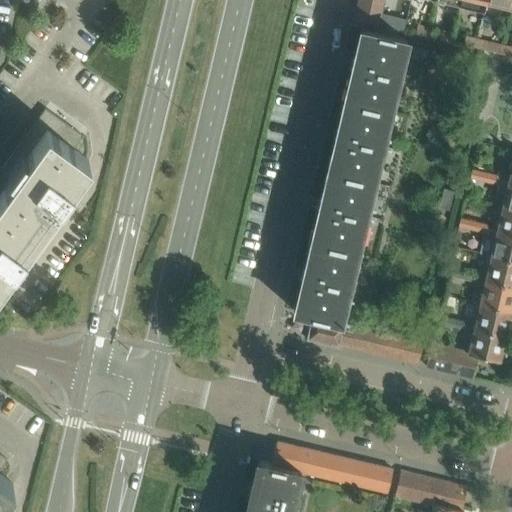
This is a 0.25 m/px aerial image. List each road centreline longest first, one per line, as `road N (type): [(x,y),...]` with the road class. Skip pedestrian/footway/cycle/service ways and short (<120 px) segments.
road 1 (secondary): [(154,383),(238,0)]
road 2 (secondary): [(178,0),(86,367)]
road 3 (residential): [(253,345),(331,0)]
road 4 (residential): [(511,468),(239,404)]
road 5 (residential): [(511,407),(253,345)]
road 6 (secondary): [(86,367),(58,511)]
road 7 (secondary): [(121,511),(154,383)]
